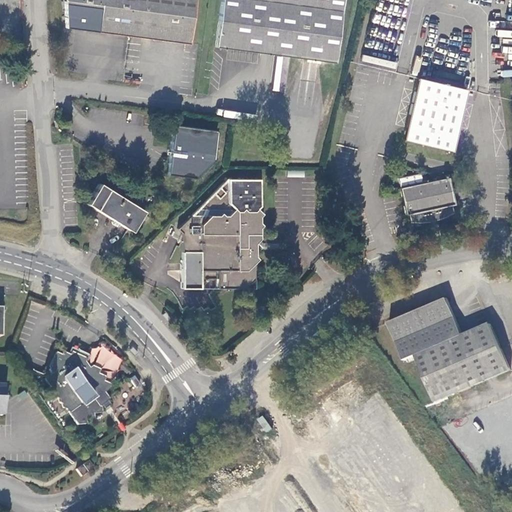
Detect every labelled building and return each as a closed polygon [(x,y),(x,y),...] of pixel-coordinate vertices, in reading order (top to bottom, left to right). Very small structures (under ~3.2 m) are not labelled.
[(189,45),(194,0),(63,0),(65,30),(189,45)] [(340,0),(220,0),(214,47),(333,62),(340,0)] [(19,50),(16,58),(22,60),(25,53),(19,50)] [(402,140),(453,152),(467,92),(417,80),(402,140)] [(215,131),(171,126),(169,149),(168,157),(166,175),(193,178),(212,160),(215,131)] [(449,177),(400,188),(406,215),(409,214),(411,222),(420,222),(430,221),(437,220),(446,216),(454,212),(452,204),(455,204),(449,179),(449,177)] [(224,178),(187,214),(225,215),(233,208),(236,211),(239,206),(244,210),(251,210),(252,207),(256,211),(257,179),(224,178)] [(143,209),(99,183),(86,203),(131,229),(143,209)] [(203,269),(202,276),(208,277),(214,277),(215,287),(239,287),(250,278),(251,241),(255,238),(256,226),(258,224),(256,222),(256,214),(256,211),(252,207),(251,210),(244,210),(239,206),(236,211),(233,208),(225,215),(187,214),(173,227),(178,231),(178,248),(198,250),(197,267),(203,269)] [(199,285),(208,277),(202,276),(203,269),(197,267),(198,250),(178,248),(177,286),(193,288),(194,284),(199,285)] [(511,370),(511,369),(492,323),(464,335),(447,298),(389,323),(406,360),(417,355),(439,403),(511,370)] [(59,353),(54,351),(48,365),(50,371),(43,378),(50,387),(50,391),(55,393),(55,395),(70,411),(91,396),(98,405),(108,398),(103,390),(106,388),(108,382),(102,379),(103,375),(96,371),(97,367),(89,363),(87,366),(82,360),(84,357),(70,351),(68,354),(61,351),(59,353)]
